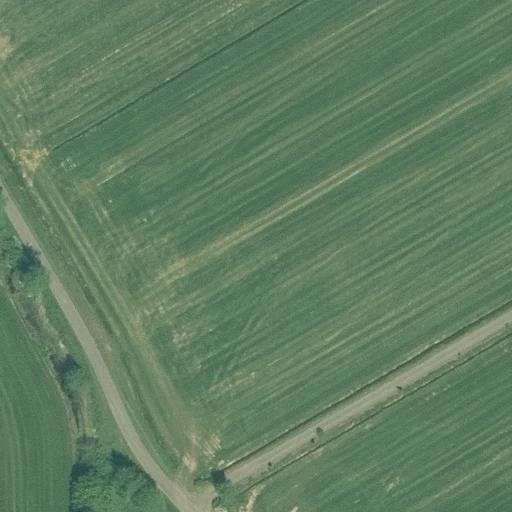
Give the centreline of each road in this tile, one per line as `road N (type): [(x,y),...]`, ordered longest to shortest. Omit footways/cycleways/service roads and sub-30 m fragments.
road 1 (track): [(187,510),(511,319)]
road 2 (unclassified): [(189,511),(146,468),(0,199)]
